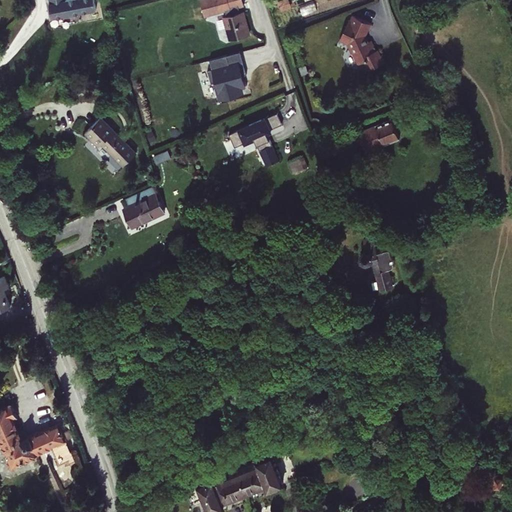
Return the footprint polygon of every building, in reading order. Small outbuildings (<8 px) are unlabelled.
[(64,0),(48,0),(52,19),(97,10),(94,0),(67,0),(65,1),(64,0)] [(247,0),(205,0),(209,14),(231,8),(233,14),(228,15),(235,39),(254,34),(248,9),(243,11),(242,5),(249,4),(247,0)] [(367,64),(370,73),(388,65),(385,58),(384,59),(381,53),(380,53),(375,43),(372,44),(369,45),(368,42),(365,40),(366,39),(369,38),(375,26),(357,17),(354,21),(353,21),(344,39),(351,43),(350,45),(354,55),(356,55),(361,66),(367,64)] [(241,51),(227,55),(229,64),(243,61),(241,51)] [(227,55),(211,59),(214,68),(209,69),(213,82),(216,81),(219,92),(223,91),(223,92),(224,92),(226,99),(242,95),(240,87),(245,86),(243,75),(247,74),(243,61),(229,64),(227,55)] [(103,111),(83,131),(120,169),(141,149),(103,111)] [(277,112),(229,134),(235,148),(246,143),(246,144),(255,140),(260,151),(272,145),(265,132),(283,124),(277,112)] [(388,138),(390,144),(417,134),(409,114),(349,137),(347,134),(328,141),(334,157),(372,142),(372,144),(388,138)] [(10,125),(6,134),(15,137),(18,128),(15,127),(18,121),(13,120),(11,125),(10,125)] [(34,133),(30,130),(28,133),(25,134),(24,137),(22,140),(26,143),(28,140),(31,140),(32,135),(34,133)] [(375,150),(390,144),(388,138),(372,144),(375,150)] [(163,190),(129,205),(138,223),(171,208),(163,190)] [(373,250),(370,251),(369,251),(367,252),(366,253),(366,255),(366,257),(366,258),(366,259),(367,260),(368,261),(369,261),(371,262),(372,262),(373,261),(375,261),(383,289),(395,286),(391,268),(393,267),(395,267),(397,265),(398,263),(397,261),(394,249),(383,252),(379,236),(370,239),(373,250)] [(0,311),(13,306),(7,289),(13,287),(8,276),(3,278),(0,270),(0,311)] [(25,463),(72,442),(65,424),(29,439),(20,419),(24,417),(18,404),(0,411),(0,423),(15,459),(13,463),(16,467),(21,468),(23,467),(25,463)] [(72,421),(65,424),(72,442),(78,452),(84,449),(72,421)] [(283,454),(281,448),(274,450),(276,457),(283,454)] [(287,485),(276,457),(242,469),(251,491),(270,484),(273,490),(287,485)] [(334,467),(317,473),(323,490),(340,484),(334,467)] [(375,467),(359,475),(367,491),(383,483),(375,467)] [(251,491),(242,469),(220,478),(218,471),(196,479),(199,487),(205,485),(215,511),(231,505),(228,500),(251,491)] [(511,470),(509,470),(508,474),(502,473),(501,483),(508,484),(509,488),(511,488),(511,470)]
